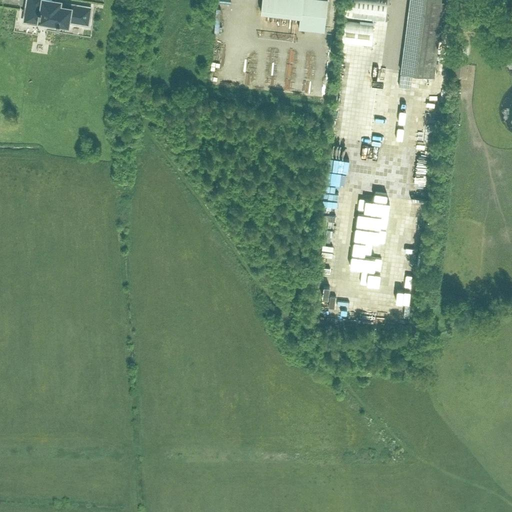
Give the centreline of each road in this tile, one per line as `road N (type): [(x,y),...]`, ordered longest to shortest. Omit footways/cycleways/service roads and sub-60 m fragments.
road 1 (unknown): [(393,180),(399,257),(390,289),(357,296),(341,273),(345,179)]
road 2 (unknown): [(345,179),(358,79),(399,31)]
road 3 (unknown): [(399,31),(393,180)]
